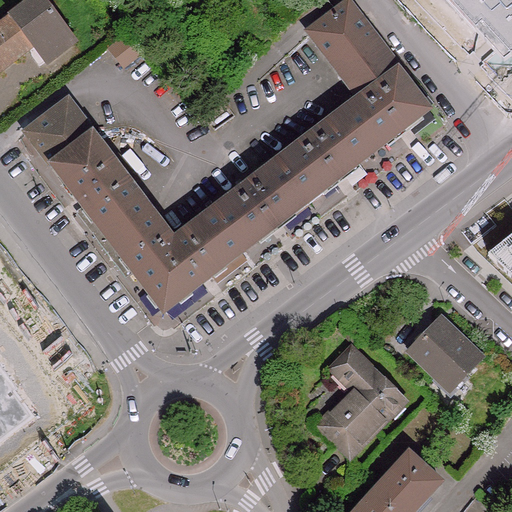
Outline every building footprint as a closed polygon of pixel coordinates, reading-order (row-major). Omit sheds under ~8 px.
[(70,41),(39,0),(34,0),(0,26),(0,70),(32,46),(36,51),(39,49),(47,59),(70,41)] [(360,0),(344,0),(346,3),(319,24),(366,86),(405,58),(383,30),(360,0)] [(483,26),(511,56),(511,0),(448,0),(477,32),(483,26)] [(511,56),(483,26),(477,32),(506,62),(511,57),(511,56)] [(142,51),(128,35),(114,47),(128,63),(142,51)] [(409,68),(337,125),(189,239),(78,96),(27,134),(79,204),(170,327),(273,247),(445,116),(409,68)] [(511,234),(505,241),(511,247),(511,248),(500,261),(511,272),(511,234)] [(511,247),(505,241),(491,252),(500,261),(511,248),(511,247)] [(480,361),(442,324),(411,357),(450,393),(480,361)] [(333,373),(353,395),(321,430),(351,457),(400,403),(351,355),(333,373)] [(444,486),(413,457),(362,511),(419,511),(444,487),(444,486)]
